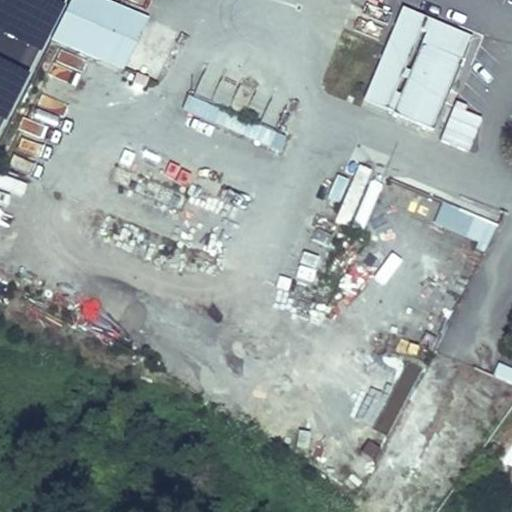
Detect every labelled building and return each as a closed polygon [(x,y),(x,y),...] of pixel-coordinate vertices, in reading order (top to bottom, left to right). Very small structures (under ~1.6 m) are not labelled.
[(52,0),(0,0),(0,32),(38,52),(63,5),(52,0)] [(148,19),(102,0),(71,0),(54,41),(126,71),(148,19)] [(432,129),(470,38),(402,10),(364,102),(432,129)] [(0,60),(0,120),(3,122),(27,74),(0,60)] [(486,248),(495,225),(475,218),(466,240),(486,248)] [(511,369),(496,364),(492,377),(511,383),(511,369)]
